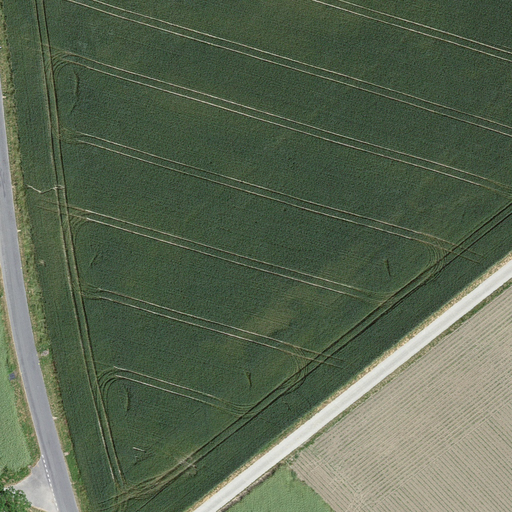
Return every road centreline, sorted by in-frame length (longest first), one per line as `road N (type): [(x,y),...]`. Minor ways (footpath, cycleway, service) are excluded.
road 1 (track): [(511,268),(207,511)]
road 2 (tertiary): [(68,511),(16,306),(0,162)]
